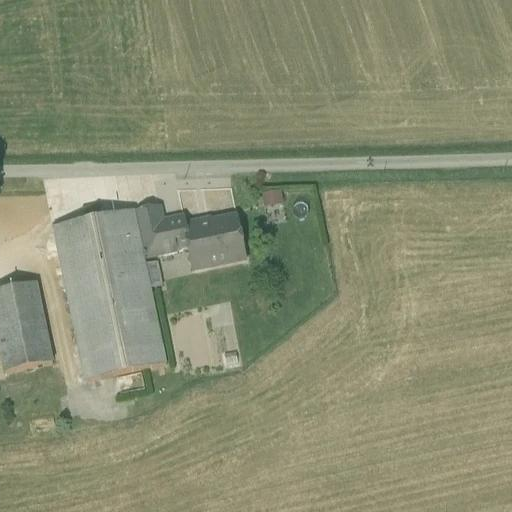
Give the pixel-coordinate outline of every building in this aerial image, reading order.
[(264,206),(283,207),(283,193),(265,192),(264,206)] [(135,214),(140,241),(166,235),(164,225),(161,210),(135,214)] [(54,232),(88,389),(168,373),(152,298),(147,272),(145,262),(140,241),(135,214),(54,232)] [(140,241),(145,262),(188,253),(191,264),(206,261),(208,270),(246,263),(237,220),(201,227),(200,224),(185,227),(183,221),(164,225),(166,235),(140,241)] [(206,261),(191,264),(193,274),(208,270),(206,261)] [(160,270),(147,272),(152,298),(166,295),(160,270)] [(37,288),(0,294),(0,357),(4,376),(52,366),(37,288)]
